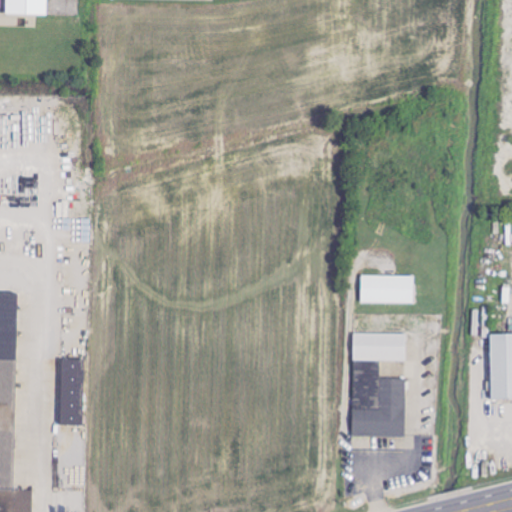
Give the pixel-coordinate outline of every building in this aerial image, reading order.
[(53,0),(53,24),(11,23),(11,0),(53,0)] [(414,304),(414,276),(362,275),(362,303),(414,304)] [(353,436),(406,436),(406,379),(380,379),(380,361),(406,361),(406,334),(353,334),(353,436)] [(511,334),(490,335),(492,401),(511,400),(511,334)] [(60,425),(83,426),(85,360),(62,360),(60,425)]
